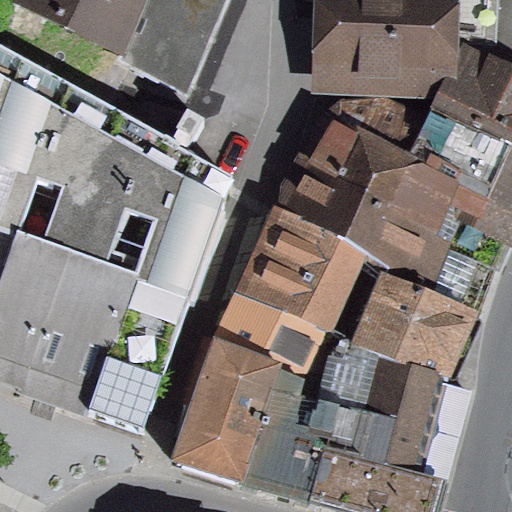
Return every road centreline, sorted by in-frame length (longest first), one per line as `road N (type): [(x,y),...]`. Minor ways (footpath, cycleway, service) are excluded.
road 1 (residential): [(289,0),(279,115),(170,391),(144,493)]
road 2 (residential): [(464,511),(511,341)]
